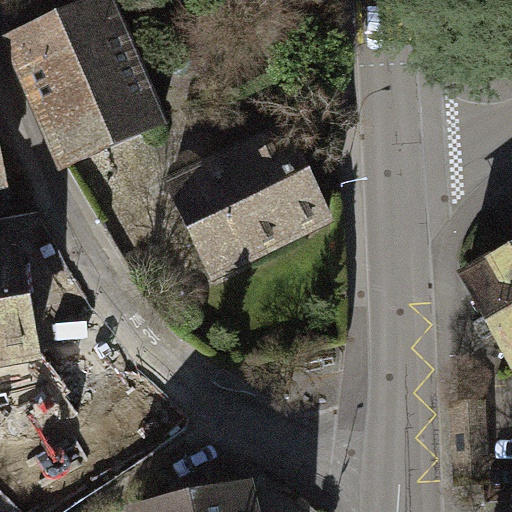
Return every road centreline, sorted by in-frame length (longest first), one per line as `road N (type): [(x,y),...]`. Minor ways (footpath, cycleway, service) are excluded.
road 1 (residential): [(403,459),(344,449),(225,406),(167,362),(10,103),(0,65)]
road 2 (tertiary): [(403,459),(391,159)]
road 3 (tertiary): [(391,159),(383,0)]
road 4 (residential): [(511,127),(391,159)]
